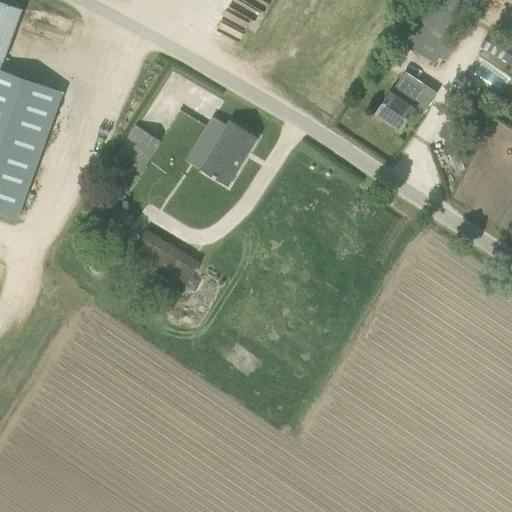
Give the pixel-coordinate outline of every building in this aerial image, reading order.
[(411,11),(394,40),(435,64),(472,0),(432,0),(422,18),(411,11)] [(1,70),(22,10),(0,1),(0,214),(17,220),(63,92),(1,70)] [(391,93),(377,114),(401,130),(414,110),(419,114),(428,101),(399,81),(391,94),(391,93)] [(259,138),(229,121),(200,169),(230,187),(259,138)] [(124,203),(159,144),(135,129),(106,176),(111,179),(104,191),(124,203)] [(150,229),(132,258),(183,290),(201,261),(150,229)] [(107,283),(131,251),(116,238),(91,270),(107,283)]
